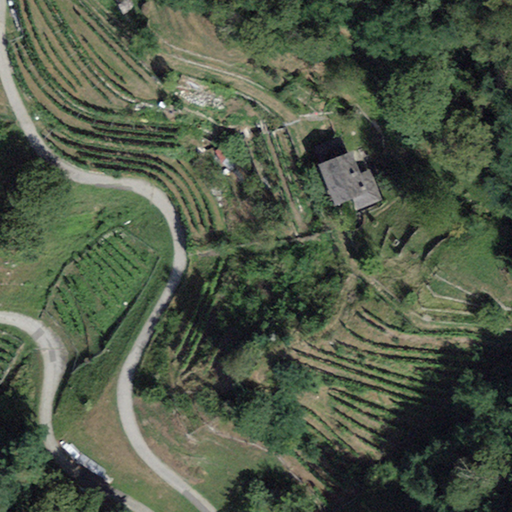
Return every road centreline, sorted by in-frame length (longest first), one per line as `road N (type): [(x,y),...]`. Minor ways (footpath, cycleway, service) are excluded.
road 1 (residential): [(209,511),(144,454),(123,397),(126,373),(180,263),(170,212),(155,195),(87,179),(47,155),(10,90),(0,47)]
road 2 (track): [(309,172),(292,124),(267,99),(140,47),(91,0)]
road 3 (residential): [(0,317),(26,324),(49,350),(47,434),(56,456),(141,511)]
